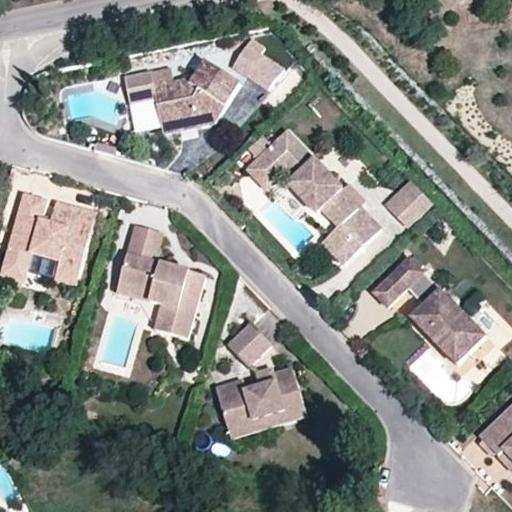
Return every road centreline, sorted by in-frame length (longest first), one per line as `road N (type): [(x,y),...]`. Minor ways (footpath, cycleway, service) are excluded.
road 1 (residential): [(1,139),(196,206),(425,442),(430,470)]
road 2 (tertiary): [(134,0),(10,26)]
